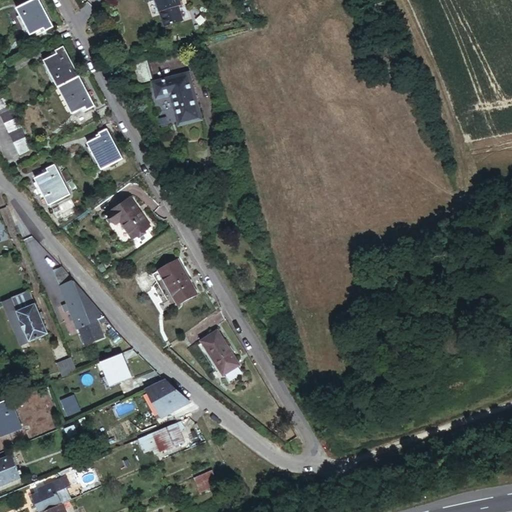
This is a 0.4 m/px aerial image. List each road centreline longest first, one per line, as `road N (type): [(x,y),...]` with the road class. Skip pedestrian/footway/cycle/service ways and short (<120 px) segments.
road 1 (residential): [(301,461),(303,440),(62,0)]
road 2 (residential): [(0,177),(158,364),(256,446),(301,461)]
road 3 (unclassified): [(301,461),(362,456),(511,406)]
